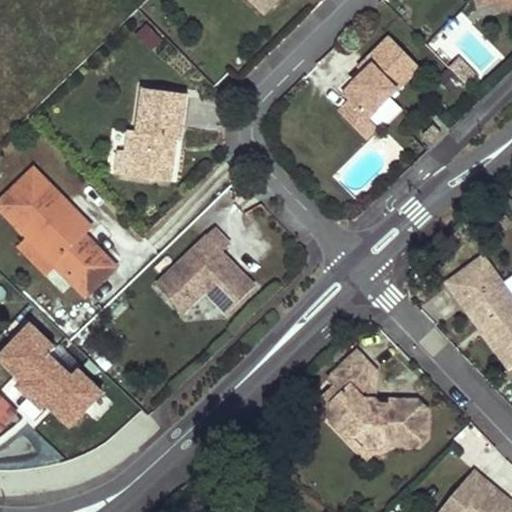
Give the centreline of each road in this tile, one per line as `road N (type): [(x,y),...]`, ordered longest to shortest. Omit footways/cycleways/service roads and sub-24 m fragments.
road 1 (residential): [(358,271),(142,472),(88,511)]
road 2 (residential): [(364,0),(257,106),(257,148),(358,271)]
road 3 (residential): [(358,271),(511,428)]
road 4 (residential): [(511,136),(358,271)]
